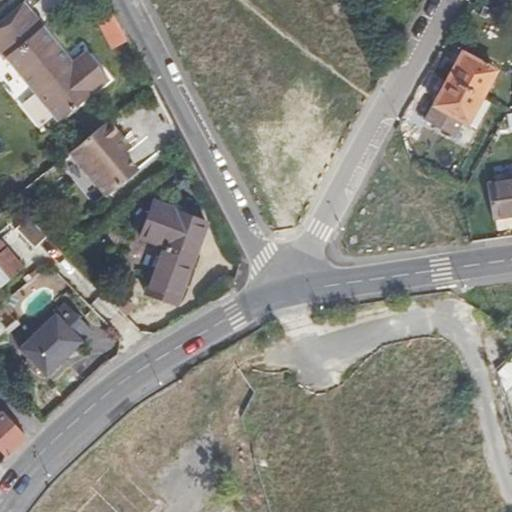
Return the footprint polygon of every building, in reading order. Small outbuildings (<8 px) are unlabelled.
[(25,4),(0,24),(0,49),(3,53),(7,59),(45,28),(25,4)] [(97,13),(111,42),(126,34),(111,5),(97,13)] [(45,28),(7,59),(59,123),(109,81),(86,52),(73,62),(68,66),(63,60),(68,57),(45,28)] [(115,50),(130,43),(126,34),(111,42),(115,50)] [(461,52),(447,79),(480,97),(494,70),(461,52)] [(73,62),(68,57),(63,60),(68,66),(73,62)] [(480,97),(447,79),(433,105),(466,123),(480,97)] [(121,137),(108,122),(71,152),(107,196),(138,171),(124,154),(114,142),(121,137)] [(131,148),(121,137),(114,142),(124,154),(131,148)] [(511,179),(487,183),(491,220),(511,216),(511,179)] [(164,246),(147,294),(176,305),(206,221),(152,200),(139,236),(164,246)] [(0,253),(0,252),(0,290),(23,271),(5,249),(0,253)] [(67,305),(18,352),(44,380),(82,344),(79,342),(91,331),(67,305)] [(25,440),(0,412),(0,448),(7,456),(25,440)]
